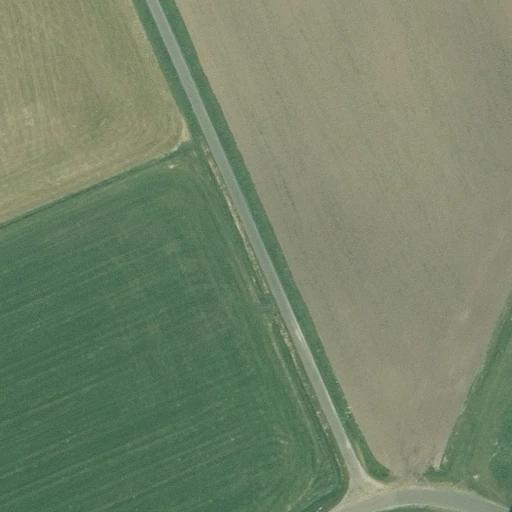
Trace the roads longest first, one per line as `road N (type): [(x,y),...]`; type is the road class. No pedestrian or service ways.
road 1 (track): [(372,503),(152,0)]
road 2 (unclassified): [(356,511),(404,498),(482,511)]
